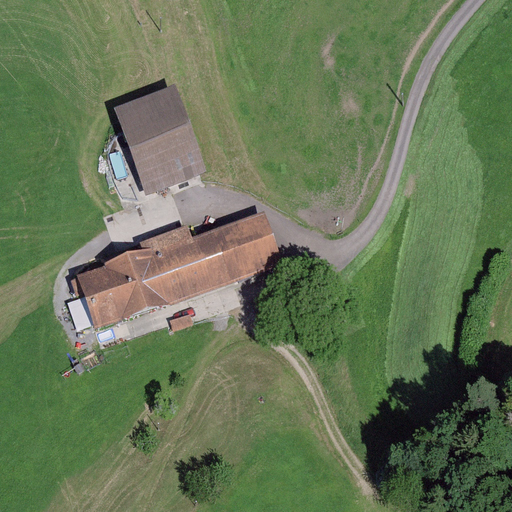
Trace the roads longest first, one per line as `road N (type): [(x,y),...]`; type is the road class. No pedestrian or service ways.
road 1 (unclassified): [(485,0),(432,49),(363,253),(208,190),(136,215)]
road 2 (track): [(363,253),(247,304),(317,368),(346,466),(400,511)]
